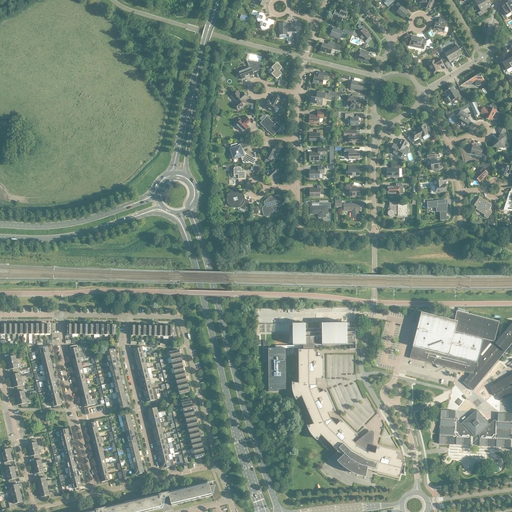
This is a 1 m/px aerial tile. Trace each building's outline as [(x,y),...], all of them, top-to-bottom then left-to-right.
[(423,7),(430,10),(434,1),(431,0),(420,0),(419,3),(424,5),(423,7)] [(404,18),(408,13),(403,8),(405,6),(400,1),(395,6),(399,9),(397,12),(404,18)] [(490,7),(486,1),(477,6),(480,11),(477,13),(479,16),(487,12),(486,9),(490,7)] [(511,13),(506,4),(500,7),(502,11),(500,13),(504,21),(508,19),(506,16),(511,13)] [(273,25),(274,21),(266,18),(264,14),(253,10),(251,15),(255,16),(258,22),(257,24),(260,26),(261,29),(264,30),(268,29),(269,26),(272,24),(273,25)] [(331,20),(340,24),(344,16),(346,17),(348,12),(341,10),(340,13),(335,11),(331,20)] [(433,30),(444,33),(446,25),(445,25),(446,19),(440,18),(439,21),(439,23),(436,22),(434,26),(435,26),(434,29),(433,30)] [(286,38),(286,35),(287,35),(287,33),(290,33),(289,31),(295,31),(295,25),(288,25),(286,26),(286,24),(279,24),(279,35),(279,37),(280,38),(286,38)] [(343,32),(333,28),(330,36),(340,40),(343,32),(351,35),(353,33),(344,29),(343,32)] [(361,28),(358,30),(355,28),(352,35),(356,37),(357,36),(359,38),(360,38),(361,38),(364,42),(370,36),(368,33),(367,33),(366,31),(364,29),(363,30),(361,28)] [(419,48),(424,49),(425,42),(421,41),(422,39),(416,38),(417,37),(412,36),(410,43),(413,44),(413,45),(413,46),(416,46),(417,46),(420,47),(419,48)] [(322,43),(320,51),(330,54),(332,49),(339,51),(340,46),(330,43),(329,45),(322,43)] [(450,63),(462,55),(456,45),(444,52),(450,63)] [(369,52),(361,49),(359,53),(360,53),(358,60),(368,64),(371,57),(368,56),(369,52)] [(439,65),(439,66),(443,64),(440,58),(434,61),(434,60),(428,64),(433,73),(439,69),(437,66),(439,65)] [(511,68),(507,60),(502,63),(502,64),(500,65),(503,72),(506,70),(506,71),(511,68)] [(249,67),(238,72),(241,79),(253,75),(253,73),(259,70),(262,71),(263,63),(247,61),(249,67)] [(281,75),(281,73),(279,71),(281,69),(281,67),(278,63),(276,63),(271,69),(271,73),(276,79),(278,79),(281,75)] [(313,83),(322,84),(323,79),(327,80),(328,74),(322,73),(321,76),(314,75),(313,83)] [(468,81),(460,85),(460,86),(462,85),(475,85),(476,86),(477,86),(479,86),(480,86),(481,85),(486,85),(487,85),(480,74),(475,77),(475,78),(468,78),(468,81)] [(364,83),(352,81),(350,89),(362,91),(364,83)] [(444,92),(447,97),(444,99),(447,104),(452,101),(452,100),(455,99),(456,101),(461,98),(458,91),(455,93),(452,87),(444,92)] [(240,95),(237,91),(232,96),(237,102),(234,105),(238,111),(246,105),(244,102),(244,101),(246,99),(247,97),(243,93),(240,95)] [(310,103),(322,105),(323,99),(325,100),(326,93),(317,92),(316,98),(311,97),(310,103)] [(264,107),(274,113),(278,106),(277,105),(281,98),(275,95),(271,102),(268,100),(264,107)] [(348,96),(347,107),(359,109),(361,102),(358,102),(358,98),(348,96)] [(474,102),(469,104),(474,115),(479,113),(474,102)] [(496,111),(489,107),(487,110),(483,108),(481,113),(485,115),(484,117),(491,120),(494,114),(498,116),(499,113),(496,111)] [(468,115),(461,111),(457,116),(458,116),(458,115),(459,116),(458,118),(458,119),(459,120),(457,122),(466,128),(470,121),(467,119),(466,118),(468,115)] [(319,123),(320,123),(321,122),(322,122),(323,121),(323,119),(323,118),(324,118),(324,112),(317,112),(317,116),(309,116),(309,123),(319,123)] [(359,123),(360,123),(359,120),(359,117),(352,117),(352,114),(345,114),(345,120),(350,120),(350,125),(359,125),(359,123)] [(243,132),(249,127),(246,125),(250,121),(246,117),(242,120),(241,120),(236,125),(243,132)] [(273,135),(281,127),(276,123),(274,125),(267,117),(261,122),(264,125),(263,126),(267,130),(268,129),(269,130),(268,131),(273,135)] [(410,136),(407,138),(414,146),(417,144),(417,145),(421,142),(422,142),(420,139),(423,137),(424,140),(430,137),(429,134),(429,133),(428,131),(431,130),(429,126),(426,128),(424,124),(417,128),(418,130),(410,135),(410,136)] [(492,147),(504,148),(505,136),(504,136),(504,133),(506,132),(504,126),(498,128),(500,134),(502,133),(502,136),(499,136),(498,140),(497,140),(497,141),(493,141),(492,147)] [(309,141),(320,141),(320,136),(323,136),(323,130),(317,130),(317,133),(309,133),(309,141)] [(354,133),(354,130),(344,130),(344,136),(347,136),(347,138),(348,139),(349,139),(349,142),(352,142),(352,143),(353,144),(355,144),(356,143),(356,142),(359,142),(359,134),(355,134),(354,133)] [(407,153),(409,149),(409,148),(409,147),(408,147),(406,145),(408,142),(402,139),(399,145),(394,143),(390,151),(401,157),(403,153),(404,154),(405,154),(406,154),(407,154),(407,153)] [(230,149),(233,156),(234,159),(241,157),(243,163),(250,163),(253,164),(257,164),(257,158),(253,158),(251,157),(250,157),(249,156),(249,155),(247,154),(246,153),(245,152),(244,152),(243,149),(242,148),(242,147),(241,146),(241,145),(240,144),(237,145),(237,143),(230,145),(231,149),(230,149)] [(271,160),(272,161),(276,151),(279,153),(282,148),(276,145),(274,150),(270,148),(265,157),(266,158),(264,162),(270,163),(271,160)] [(484,154),(481,153),(483,148),(473,145),(470,154),(480,157),(481,155),(485,156),(486,161),(489,160),(488,153),(484,154)] [(327,155),(326,149),(318,149),(318,153),(309,153),(309,159),(310,159),(310,161),(319,161),(319,156),(320,155),(327,155)] [(354,159),(359,159),(359,151),(352,152),(352,149),(344,149),(344,151),(344,155),(348,155),(348,158),(354,158),(354,159)] [(431,170),(442,169),(441,161),(435,162),(434,157),(435,157),(434,153),(426,155),(427,159),(430,158),(431,170)] [(474,176),(479,182),(488,174),(484,170),(487,167),(482,163),(477,167),(480,170),(474,176)] [(511,166),(508,165),(507,165),(506,166),(503,165),(500,174),(507,177),(509,172),(511,173),(511,166)] [(402,166),(394,166),(393,166),(393,169),(387,169),(387,177),(402,177),(402,166)] [(245,179),(246,178),(246,173),(245,172),(241,172),(241,168),(240,167),(235,167),(234,169),(234,176),(237,179),(245,179)] [(318,171),(309,171),(309,177),(310,177),(310,179),(319,179),(319,174),(320,173),(324,173),(324,167),(318,167),(318,171)] [(348,176),(359,176),(359,173),(359,169),(359,170),(355,170),(355,167),(348,167),(348,176)] [(268,169),(265,172),(267,174),(266,175),(271,181),(276,176),(278,179),(283,175),(279,171),(278,173),(274,168),(270,171),(268,169)] [(435,193),(446,192),(445,184),(441,185),(441,183),(442,183),(441,179),(434,180),(435,186),(435,193)] [(396,187),(387,187),(387,194),(402,194),(402,187),(402,184),(396,184),(396,187)] [(310,197),(320,197),(320,192),(323,192),(323,185),(317,185),(317,189),(310,189),(310,197)] [(359,195),(360,194),(360,188),(351,188),(351,185),(345,185),(345,191),(349,191),(350,192),(350,196),(359,196),(359,195)] [(507,199),(503,210),(510,211),(510,210),(511,210),(511,188),(510,191),(509,191),(509,199),(507,199)] [(249,203),(249,201),(245,199),(245,197),(244,196),(243,194),(242,193),(241,192),(240,191),(238,190),(237,190),(235,190),(234,190),(232,191),(231,191),(230,192),(229,193),(228,194),(227,194),(227,195),(228,195),(227,197),(227,198),(227,200),(227,201),(227,203),(228,204),(229,205),(230,206),(231,207),(233,208),(234,208),(236,208),(237,208),(239,208),(240,207),(244,209),(244,210),(246,209),(247,208),(247,206),(248,205),(249,203)] [(275,206),(279,207),(285,202),(284,198),(276,195),(274,198),(270,196),(264,202),(265,205),(262,208),(264,216),(267,217),(273,212),(273,208),(275,206)] [(492,212),(489,210),(492,205),(479,197),(474,205),(477,207),(476,209),(485,215),(484,216),(487,219),(492,212)] [(442,201),(427,202),(427,208),(436,207),(436,212),(441,212),(442,221),(447,220),(446,211),(447,211),(447,209),(447,203),(442,204),(442,201)] [(407,216),(407,213),(408,209),(407,209),(407,203),(398,204),(398,202),(389,202),(389,209),(390,209),(390,210),(389,210),(389,211),(388,211),(388,212),(387,212),(387,213),(387,214),(388,214),(388,215),(388,216),(389,216),(389,217),(390,217),(391,217),(392,217),(393,217),(393,216),(394,216),(394,215),(395,215),(395,214),(397,215),(397,216),(402,216),(406,217),(407,216)] [(326,213),(328,213),(328,208),(330,208),(330,203),(321,203),(321,206),(321,207),(319,207),(319,206),(310,206),(310,214),(319,214),(319,217),(326,217),(326,213)] [(359,211),(360,211),(360,204),(344,204),(344,211),(352,211),(352,218),(359,218),(359,211)] [(454,321),(452,320),(421,312),(413,347),(413,348),(412,348),(410,358),(435,365),(437,368),(441,366),(457,370),(470,374),(474,375),(476,365),(483,339),(494,342),(499,322),(457,311),(454,321)] [(511,322),(511,324),(496,343),(494,343),(494,342),(483,339),(476,365),(474,375),(470,374),(464,381),(463,382),(473,390),(511,343),(511,322)] [(276,348),(264,348),(264,360),(269,360),(269,392),(279,391),(279,389),(286,389),(285,348),(303,348),(303,350),(299,350),(299,383),(293,382),(292,382),(292,383),(292,384),(292,385),(292,386),(292,387),(292,388),(292,389),(292,390),(293,390),(293,391),(293,392),(293,393),(293,394),(294,394),(294,395),(294,396),(294,397),(295,397),(295,398),(295,399),(296,399),(296,400),(296,399),(302,396),(313,424),(308,426),(308,425),(307,426),(307,427),(308,427),(308,428),(308,429),(309,429),(309,430),(309,431),(310,431),(310,432),(310,433),(311,433),(311,434),(311,435),(312,435),(312,436),(313,436),(313,437),(314,437),(314,438),(315,438),(315,439),(316,439),(316,440),(317,440),(318,440),(317,440),(321,435),(337,451),(343,456),(339,460),(339,459),(337,461),(338,461),(338,462),(339,462),(339,463),(340,463),(340,464),(341,464),(341,465),(342,465),(342,466),(343,466),(343,467),(344,467),(345,468),(346,468),(346,469),(347,469),(348,470),(349,470),(349,471),(350,471),(351,471),(351,472),(352,472),(353,472),(353,473),(354,473),(355,473),(355,474),(356,474),(357,474),(357,475),(358,475),(359,475),(360,475),(360,476),(361,476),(362,476),(363,476),(364,476),(364,477),(365,477),(366,477),(366,475),(367,470),(377,473),(399,478),(401,474),(401,473),(404,474),(404,468),(402,468),(402,467),(404,461),(397,459),(398,452),(399,453),(399,452),(377,447),(375,453),(372,453),(373,442),(371,441),(372,439),(366,436),(365,437),(363,436),(355,443),(352,441),(357,436),(341,420),(336,425),(332,420),(331,420),(329,413),(335,411),(326,390),(320,393),(317,386),(317,379),(323,379),(324,379),(324,356),(323,356),(323,357),(317,357),(317,349),(315,349),(315,345),(322,345),(323,345),(335,345),(347,345),(350,345),(350,349),(356,349),(355,328),(349,328),(347,328),(347,323),(335,323),(334,323),(322,323),(322,328),(320,328),(308,328),(306,328),(306,324),(305,324),(305,323),(305,324),(293,324),(293,323),(293,324),(293,345),(276,346),(276,348)] [(289,324),(259,324),(259,332),(289,332),(289,324)] [(7,360),(8,363),(22,360),(21,358),(16,359),(16,355),(15,355),(15,352),(9,354),(9,357),(7,357),(5,358),(6,360),(7,360)] [(23,362),(22,360),(8,363),(9,367),(8,367),(8,370),(10,369),(10,370),(12,369),(13,372),(19,370),(18,367),(18,364),(23,362)] [(20,373),(19,370),(13,372),(14,374),(11,375),(10,375),(10,378),(12,378),(13,381),(26,378),(26,375),(21,377),(20,373)] [(511,374),(489,387),(493,395),(494,396),(496,395),(500,401),(511,393),(511,374)] [(27,380),(26,378),(13,381),(13,385),(12,385),(13,387),(14,387),(17,387),(17,389),(23,388),(23,385),(22,381),(27,380)] [(124,391),(123,386),(114,388),(111,388),(113,394),(116,393),(124,391)] [(24,391),(23,388),(17,389),(18,392),(15,393),(14,393),(15,396),(16,395),(17,399),(31,395),(30,393),(25,394),(24,391)] [(145,397),(154,395),(157,394),(155,389),(152,389),(144,391),(145,397)] [(157,394),(154,395),(145,397),(147,402),(158,399),(157,394)] [(31,398),(31,395),(17,399),(18,402),(16,403),(17,405),(18,405),(21,404),(22,407),(28,406),(27,403),(26,399),(31,398)] [(62,405),(61,399),(51,401),(53,407),(54,407),(55,409),(61,409),(60,405),(62,405)] [(94,399),(91,400),(83,402),(84,407),(95,405),(94,399)] [(128,407),(127,401),(118,403),(115,404),(117,409),(128,407)] [(439,444),(449,444),(470,446),(471,436),(473,434),(462,423),(460,424),(457,421),(457,418),(455,418),(455,411),(441,410),(439,444)] [(477,410),(462,423),(473,434),(475,437),(478,435),(490,424),(484,418),(477,410)] [(511,419),(511,413),(498,413),(497,420),(494,420),(490,424),(478,435),(480,436),(479,446),(496,447),(510,448),(511,419)] [(162,417),(159,418),(151,420),(152,425),(164,422),(162,417)] [(165,428),(164,422),(152,425),(153,431),(162,428),(165,428)] [(166,433),(163,434),(155,436),(156,441),(167,438),(166,433)] [(136,440),(135,435),(126,437),(124,438),(125,443),(128,442),(136,440)] [(157,446),(166,444),(169,443),(167,438),(156,441),(157,446)] [(29,447),(29,450),(43,447),(43,444),(38,446),(37,442),(36,439),(30,441),(30,443),(28,444),(27,444),(27,447),(29,447)] [(169,443),(166,444),(157,446),(159,452),(167,449),(170,449),(169,443)] [(0,454),(0,457),(11,455),(10,451),(12,451),(11,448),(10,449),(10,448),(7,449),(6,446),(0,448),(1,451),(2,454),(0,454)] [(44,449),(43,447),(29,450),(30,453),(29,454),(30,456),(31,456),(33,455),(34,458),(40,457),(40,454),(39,450),(44,449)] [(12,458),(11,455),(0,457),(0,459),(3,459),(4,463),(5,465),(11,464),(10,461),(13,461),(13,460),(14,460),(13,458),(12,458)] [(41,460),(40,457),(34,458),(35,461),(32,462),(31,462),(32,465),(33,464),(34,468),(47,464),(47,462),(42,463),(41,460)] [(169,466),(171,465),(171,466),(174,466),(173,459),(170,460),(161,462),(162,467),(164,467),(164,468),(170,467),(169,466)] [(11,467),(11,464),(5,465),(5,468),(6,472),(1,473),(2,476),(15,472),(15,469),(16,468),(15,466),(14,466),(11,467)] [(48,467),(47,464),(34,468),(35,471),(33,471),(34,474),(35,474),(38,473),(38,476),(45,474),(44,472),(43,468),(48,467)] [(144,472),(143,467),(134,469),(135,474),(137,474),(137,475),(143,473),(142,472),(144,472)] [(16,476),(15,472),(2,476),(2,478),(7,477),(8,480),(9,483),(15,482),(14,479),(17,478),(18,478),(18,475),(16,476)] [(45,477),(45,474),(38,476),(39,479),(37,479),(35,480),(36,482),(37,482),(38,485),(52,482),(51,480),(46,481),(45,477)] [(213,481),(209,482),(169,492),(169,491),(159,494),(106,507),(96,509),(85,511),(105,511),(106,511),(143,511),(163,507),(164,502),(166,497),(169,496),(172,505),(199,498),(212,495),(215,485),(210,486),(210,485),(214,484),(213,481)] [(16,484),(15,482),(9,483),(10,486),(10,490),(6,491),(6,493),(20,490),(19,486),(20,486),(20,484),(18,484),(16,484)] [(52,484),(52,482),(38,485),(39,489),(38,489),(38,492),(48,489),(47,486),(52,484)] [(49,493),(48,489),(38,492),(39,494),(40,494),(41,497),(49,495),(49,498),(55,497),(54,491),(49,493)] [(23,498),(23,495),(12,498),(13,501),(8,502),(10,508),(16,506),(15,504),(23,502),(22,498),(23,498)]
